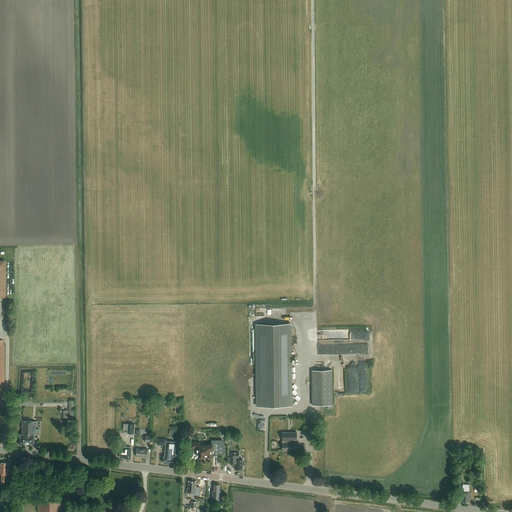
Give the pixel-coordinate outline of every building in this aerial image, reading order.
[(257,406),(291,406),(290,324),(256,324),(257,406)] [(312,370),(312,405),(317,405),(332,405),(332,395),(332,370),(312,370)] [(21,435),(20,438),(22,438),(22,443),(34,444),(35,436),(36,436),(36,434),(40,434),(40,429),(36,428),(36,422),(22,421),(22,428),(23,428),(22,434),(21,435)] [(282,450),(283,450),(296,450),(296,442),(292,443),(292,440),(297,440),(297,432),(282,432),(282,450)] [(177,458),(178,443),(167,442),(167,441),(158,440),(157,446),(166,446),(165,457),(164,457),(163,463),(174,464),(174,458),(177,458)] [(225,454),(225,442),(222,440),(212,440),(212,446),(200,446),(200,443),(192,443),(192,448),(197,448),(198,450),(199,450),(200,459),(201,459),(204,459),(204,458),(205,458),(205,457),(213,457),(213,456),(219,456),(219,454),(225,454)] [(131,459),(132,448),(125,447),(125,452),(121,451),(120,459),(131,459)] [(148,457),(149,450),(137,449),(136,456),(148,457)] [(242,469),(243,459),(239,459),(239,453),(232,453),(231,466),(235,466),(235,469),(242,469)] [(0,465),(0,468),(0,484),(5,485),(5,475),(8,475),(9,465),(7,465),(7,463),(2,463),(2,465),(0,465)] [(196,495),(196,488),(196,487),(196,483),(189,482),(188,489),(188,490),(187,494),(196,495)] [(221,502),(222,493),(221,492),(221,487),(220,487),(219,485),(216,485),(214,486),(214,492),(213,492),(212,501),(221,502)] [(471,502),(471,493),(469,493),(469,485),(463,485),(463,492),(462,492),(462,501),(464,501),(464,503),(469,503),(469,502),(471,502)] [(39,511),(62,511),(62,501),(61,501),(61,499),(40,499),(40,504),(39,504),(39,511)]
